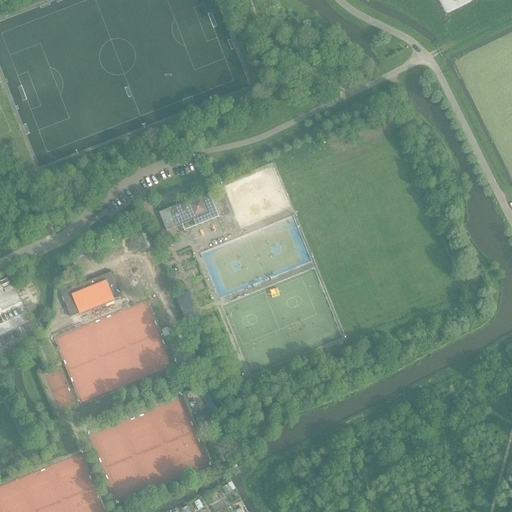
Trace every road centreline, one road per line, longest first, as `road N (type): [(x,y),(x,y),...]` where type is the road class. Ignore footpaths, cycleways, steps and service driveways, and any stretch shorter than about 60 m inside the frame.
road 1 (unclassified): [(0,267),(64,233),(139,172),(273,132),(427,56)]
road 2 (unclassified): [(511,222),(427,56)]
